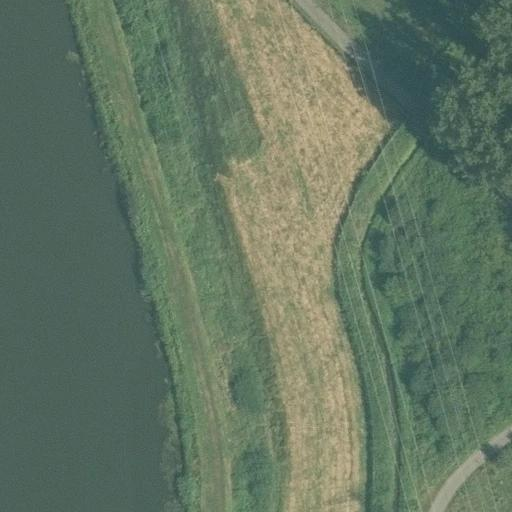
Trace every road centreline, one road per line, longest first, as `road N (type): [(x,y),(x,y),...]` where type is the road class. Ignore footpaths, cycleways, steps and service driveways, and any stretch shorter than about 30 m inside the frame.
road 1 (unclassified): [(511,232),(299,0)]
road 2 (track): [(409,118),(460,71),(511,2)]
